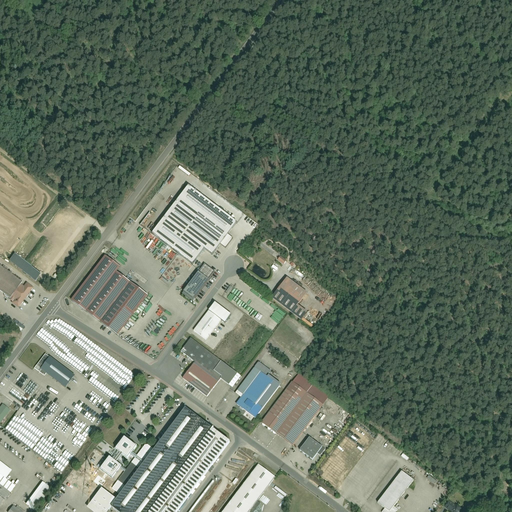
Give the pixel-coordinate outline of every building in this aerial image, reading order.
[(188,186),(152,235),(193,266),(205,250),(213,256),(221,244),(225,247),(232,238),(228,235),(237,222),(188,186)] [(106,256),(72,301),(117,335),(147,294),(116,272),(120,266),(106,256)] [(281,256),(277,262),(283,266),(287,261),(281,256)] [(214,271),(204,264),(182,295),(192,302),(214,271)] [(20,283),(0,267),(0,292),(8,299),(6,301),(17,309),(33,288),(22,280),(20,283)] [(306,295),(286,279),(270,301),(299,323),(307,312),(298,306),(306,295)] [(214,304),(193,333),(206,342),(221,322),(224,324),(231,316),(214,304)] [(190,339),(180,353),(227,386),(237,372),(190,339)] [(50,358),(41,370),(65,388),(74,375),(50,358)] [(258,363),(237,391),(242,396),(235,405),(255,420),(279,389),(266,379),(271,373),(258,363)] [(291,383),(261,425),(293,448),(323,406),(310,396),(317,386),(299,374),(292,384),(291,383)] [(0,421),(9,411),(2,406),(0,408),(0,421)] [(119,495),(115,500),(101,490),(86,509),(89,511),(107,511),(110,509),(114,511),(178,511),(230,443),(184,409),(153,450),(119,495)] [(109,460),(100,471),(112,479),(119,470),(124,474),(125,472),(120,469),(121,468),(117,464),(122,457),(127,460),(131,455),(136,458),(137,457),(133,453),(137,448),(124,439),(115,451),(119,455),(114,463),(109,460)] [(308,439),(299,452),(312,461),(321,448),(308,439)] [(148,446),(145,446),(137,457),(136,458),(125,472),(124,474),(112,490),(119,495),(153,450),(148,446)] [(258,465),(223,511),(250,511),(276,478),(258,465)] [(401,472),(377,504),(385,509),(382,511),(396,511),(398,510),(394,507),(414,481),(401,472)] [(15,487),(0,476),(0,502),(5,496),(8,497),(15,487)] [(44,484),(28,507),(34,511),(35,511),(52,490),(44,484)] [(449,502),(445,508),(450,511),(460,511),(462,510),(455,506),(455,507),(449,502)]
